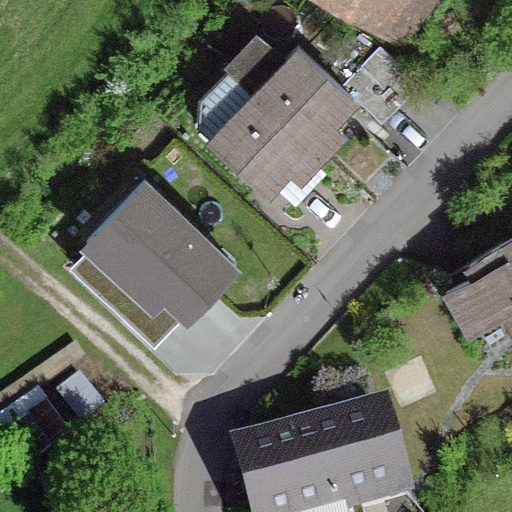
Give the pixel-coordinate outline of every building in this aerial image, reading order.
[(327,0),(365,25),(369,18),(356,10),(362,0),(327,0)] [(253,34),(223,67),(316,154),(335,133),(325,124),(349,98),(377,123),(415,82),(375,45),(337,86),(293,45),(280,59),(253,34)] [(287,164),(298,174),(316,154),(223,67),(197,95),(193,126),(262,191),(287,164)] [(160,284),(185,308),(226,266),(139,182),(84,239),(126,280),(104,303),(138,337),(160,315),(144,300),(145,299),(148,301),(150,298),(148,296),(160,284)] [(511,233),(433,279),(464,333),(497,314),(511,339),(511,233)] [(241,482),(250,511),(312,511),(399,487),(379,416),(234,456),(241,482)]
